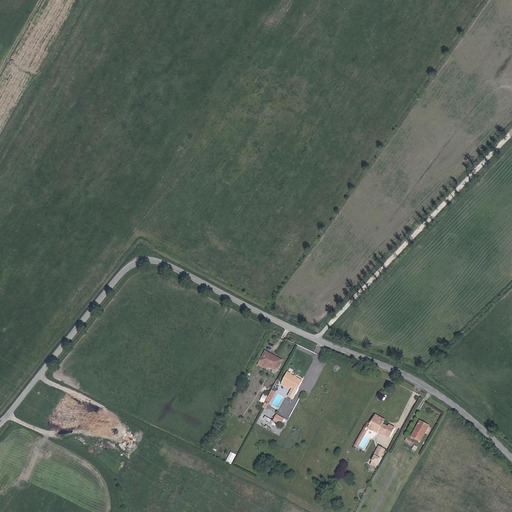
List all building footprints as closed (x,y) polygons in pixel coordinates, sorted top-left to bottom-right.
[(264,363),(265,363),(267,364),(272,355),(277,358),(278,357),(279,354),(271,351),(264,363)] [(267,364),(265,363),(263,367),(269,371),(272,367),(281,372),(287,362),(278,357),(277,358),(272,355),(267,364)] [(287,383),(298,388),(303,391),(309,381),(293,372),(287,383)] [(295,392),(298,388),(287,383),(285,387),(295,392)] [(266,407),(276,391),(273,389),(263,405),(266,407)] [(279,407),(284,396),(277,393),(275,399),(272,398),(270,403),(279,407)] [(282,425),(285,418),(276,413),(273,420),(282,425)] [(391,419),(381,414),(374,427),(379,429),(380,426),(384,428),(383,430),(395,437),(401,426),(395,424),(394,425),(389,422),(391,419)] [(428,429),(433,422),(426,418),(418,433),(426,438),(431,431),(428,429)] [(378,457),(380,458),(384,460),(390,451),(384,448),(378,457)] [(232,464),(237,454),(231,451),(226,461),(232,464)] [(380,458),(375,467),(380,469),(384,460),(380,458)]
